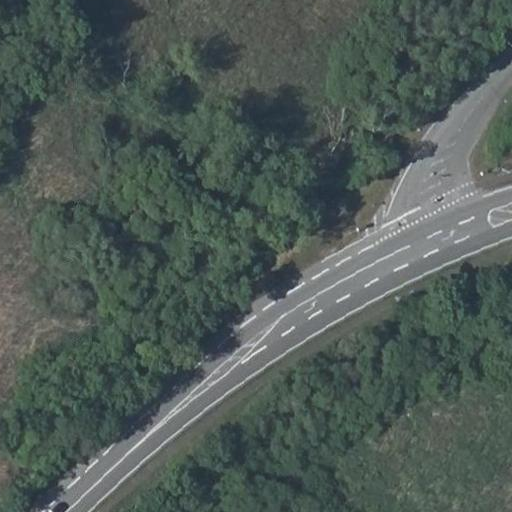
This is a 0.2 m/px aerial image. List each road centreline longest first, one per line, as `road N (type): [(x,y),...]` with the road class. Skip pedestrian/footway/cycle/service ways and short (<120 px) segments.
road 1 (secondary): [(63,511),(284,324),(429,247)]
road 2 (unclassified): [(429,247),(424,205),(458,126),(511,63)]
